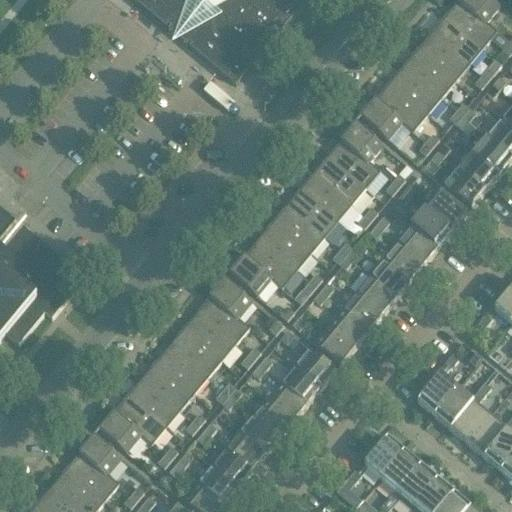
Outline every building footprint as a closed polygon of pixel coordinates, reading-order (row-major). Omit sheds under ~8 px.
[(271,48),(270,48),(310,0),(127,0),(167,33),(181,45),(236,90),(271,48)] [(500,11),(487,0),(462,0),(459,5),(486,27),(500,11)] [(498,37),(486,27),(459,5),(444,22),(483,54),(498,37)] [(483,54),(444,22),(430,39),(469,71),(483,54)] [(469,71),(430,39),(417,55),(455,88),(469,71)] [(509,61),(511,57),(511,50),(509,48),(502,56),(509,61)] [(455,88),(417,55),(403,72),(442,104),(455,88)] [(442,104),(403,72),(389,88),(428,120),(442,104)] [(488,86),(495,78),(488,73),(481,81),(488,86)] [(481,95),(488,86),(481,81),(475,89),(481,95)] [(499,96),(506,88),(499,82),(493,90),(499,96)] [(428,120),(389,88),(374,106),(402,129),(413,138),(428,120)] [(493,104),(499,96),(493,90),(486,99),(493,104)] [(402,129),(374,106),(361,122),(388,145),(402,129)] [(462,122),(469,114),(463,108),(456,116),(462,122)] [(511,110),(500,125),(511,134),(511,110)] [(469,127),(476,119),(469,114),(462,122),(469,127)] [(456,130),(462,122),(456,116),(449,124),(456,130)] [(462,135),(469,127),(462,122),(456,130),(462,135)] [(511,162),(511,134),(500,125),(487,141),(511,162)] [(383,151),(356,128),(342,144),(369,167),(383,151)] [(433,153),(439,145),(433,139),(426,147),(433,153)] [(511,166),(511,162),(487,141),(473,158),(500,181),(511,166)] [(369,167),(342,144),(328,162),(366,194),(381,177),(369,167)] [(426,161),(433,153),(426,147),(419,155),(426,161)] [(444,163),(451,154),(444,149),(437,157),(444,163)] [(437,171),(444,163),(437,157),(431,165),(437,171)] [(500,181),(473,158),(459,175),(486,197),(500,181)] [(366,194),(328,162),(313,179),(352,211),(366,194)] [(486,197),(459,175),(444,192),(472,215),(486,197)] [(352,211),(313,179),(300,195),(338,227),(352,211)] [(399,193),(406,185),(399,179),(392,188),(399,193)] [(392,201),(399,193),(392,188),(385,196),(392,201)] [(410,203),(417,195),(410,189),(404,197),(410,203)] [(338,227),(300,195),(286,211),(325,244),(338,227)] [(404,211),(410,203),(404,197),(397,205),(404,211)] [(467,220),(439,198),(425,215),(452,238),(467,220)] [(325,244),(286,211),(272,228),(311,261),(325,244)] [(75,297),(55,280),(66,267),(22,231),(20,234),(13,229),(16,226),(0,212),(0,347),(6,339),(19,350),(45,318),(52,324),(75,297)] [(371,226),(378,218),(371,213),(365,221),(371,226)] [(452,238),(425,215),(411,231),(439,254),(452,238)] [(364,234),(371,226),(365,221),(358,229),(364,234)] [(383,236),(390,228),(383,222),(376,230),(383,236)] [(311,261),(272,228),(258,245),(297,277),(311,261)] [(376,244),(383,236),(376,230),(369,238),(376,244)] [(425,271),(439,254),(411,231),(397,248),(425,271)] [(297,277),(258,245),(244,262),(271,285),(282,294),(297,277)] [(346,261),(353,253),(346,248),(339,256),(346,261)] [(410,288),(425,271),(397,248),(383,265),(410,288)] [(352,267),(359,259),(353,253),(346,261),(352,267)] [(339,270),(346,261),(339,256),(332,264),(339,270)] [(346,275),(352,267),(346,261),(339,270),(346,275)] [(271,285),(244,262),(230,279),(257,301),(271,285)] [(410,288),(383,265),(369,282),(397,304),(410,288)] [(316,293),(323,285),(316,279),(309,287),(316,293)] [(383,321),(397,304),(369,282),(356,298),(383,321)] [(253,307),(225,284),(212,301),(239,324),(253,307)] [(309,301),(316,293),(309,287),(302,295),(309,301)] [(327,302),(334,294),(327,288),(320,297),(327,302)] [(511,329),(511,293),(495,315),(511,329)] [(320,310),(327,302),(320,297),(314,305),(320,310)] [(369,337),(383,321),(356,298),(342,314),(369,337)] [(250,333),(239,324),(212,301),(197,318),(236,351),(250,333)] [(287,327),(294,318),(288,313),(281,321),(287,327)] [(369,337),(342,314),(328,331),(356,354),(369,337)] [(236,351),(197,318),(183,334),(222,367),(236,351)] [(484,334),(492,326),(485,320),(478,329),(484,334)] [(299,336),(306,328),(299,322),(292,331),(299,336)] [(276,340),(283,332),(276,326),(269,335),(276,340)] [(341,371),(356,354),(328,331),(314,348),(341,371)] [(222,367),(183,334),(169,351),(208,384),(222,367)] [(287,350),(294,342),(287,336),(281,344),(287,350)] [(208,384),(169,351),(155,368),(194,400),(208,384)] [(254,366),(261,358),(254,352),(248,361),(254,366)] [(336,377),(309,354),(294,372),(322,394),(336,377)] [(451,374),(458,366),(452,360),(445,369),(451,374)] [(248,374),(254,366),(248,361),(241,369),(248,374)] [(266,376),(273,368),(266,362),(259,370),(266,376)] [(194,400),(155,368),(141,385),(180,417),(194,400)] [(259,384),(266,376),(259,370),(252,378),(259,384)] [(322,394),(294,372),(281,388),(308,411),(322,394)] [(435,421),(458,393),(441,379),(418,407),(435,421)] [(180,417),(141,385),(128,401),(166,433),(180,417)] [(229,401),(236,393),(229,387),(222,396),(229,401)] [(308,411),(281,388),(266,405),(294,428),(308,411)] [(484,402),(491,393),(485,388),(478,396),(484,402)] [(236,407),(242,398),(236,393),(229,401),(236,407)] [(451,435),(474,408),(470,405),(471,404),(458,393),(435,421),(451,435)] [(222,409),(229,401),(222,396),(216,404),(222,409)] [(468,449),(491,421),(478,410),(484,402),(478,396),(471,404),(470,405),(474,408),(451,435),(468,449)] [(166,433),(128,401),(113,418),(140,441),(152,451),(166,433)] [(229,415),(236,407),(229,401),(222,409),(229,415)] [(294,428),(266,405),(253,421),(280,444),(294,428)] [(140,441),(113,418),(99,435),(127,458),(140,441)] [(199,432),(206,424),(199,419),(192,427),(199,432)] [(280,444),(253,421),(239,438),(266,461),(280,444)] [(484,462),(507,436),(503,433),(504,432),(491,421),(468,449),(484,462)] [(501,477),(511,463),(511,438),(511,436),(511,424),(504,432),(503,433),(507,436),(484,462),(501,477)] [(192,441),(199,432),(192,427),(186,435),(192,441)] [(210,442),(217,434),(211,428),(204,436),(210,442)] [(204,450),(210,442),(204,436),(197,444),(204,450)] [(266,461),(239,438),(225,454),(253,477),(266,461)] [(122,464),(95,441),(81,457),(108,480),(122,464)] [(382,484),(405,456),(388,442),(365,470),(382,484)] [(171,466),(178,457),(171,452),(165,460),(171,466)] [(253,477),(225,454),(211,471),(239,494),(253,477)] [(399,497),(422,470),(405,456),(382,484),(395,495),(396,495),(399,497)] [(120,489),(108,480),(81,457),(66,475),(105,507),(120,489)] [(164,474),(171,466),(165,460),(158,468),(164,474)] [(183,475),(190,467),(183,461),(176,470),(183,475)] [(511,485),(511,463),(501,477),(511,485)] [(176,483),(183,475),(176,470),(169,478),(176,483)] [(415,511),(438,484),(422,470),(399,497),(396,495),(395,495),(388,504),(395,509),(402,501),(415,511)] [(239,494),(211,471),(198,487),(225,510),(239,494)] [(100,511),(105,507),(66,475),(53,491),(77,511),(100,511)] [(355,490),(362,481),(355,476),(348,484),(355,490)] [(442,511),(455,498),(438,484),(415,511),(442,511)] [(223,511),(225,510),(198,487),(183,505),(191,511),(223,511)] [(77,511),(53,491),(38,508),(43,511),(77,511)] [(138,506),(144,498),(138,492),(131,500),(138,506)] [(471,511),(455,498),(442,511),(471,511)] [(128,511),(132,511),(138,506),(131,500),(124,508),(128,511)] [(144,511),(151,511),(156,507),(149,502),(142,510),(144,511)]
